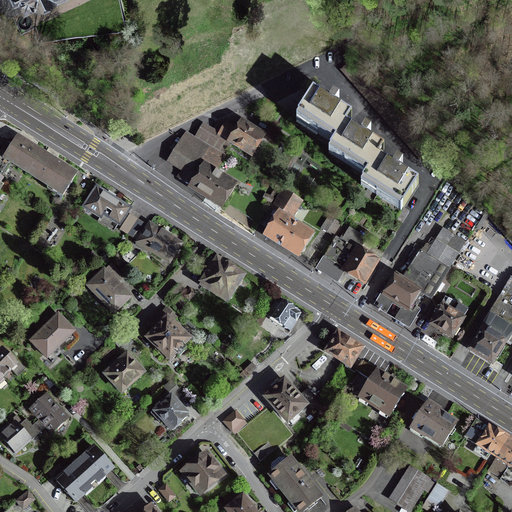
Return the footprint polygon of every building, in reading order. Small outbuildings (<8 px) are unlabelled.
[(19,0),(24,10),(37,4),(39,8),(53,1),(57,2),(62,0),(19,0)] [(336,141),(346,127),(351,118),(335,108),(339,102),(335,99),(333,103),(331,106),(313,94),(298,117),(336,141)] [(220,121),(214,131),(203,124),(195,137),(223,154),(231,142),(244,151),(259,160),(270,141),(242,123),(237,131),(226,124),(220,121)] [(368,173),(369,174),(380,156),(383,151),(367,140),(371,134),(365,130),(364,132),(366,133),(364,135),(363,138),(346,127),(336,141),(330,149),(368,173)] [(195,137),(187,132),(169,159),(184,169),(178,178),(198,190),(220,205),(232,185),(214,174),(226,155),(223,154),(195,137)] [(0,153),(0,176),(10,162),(63,196),(76,175),(47,157),(18,139),(13,146),(7,143),(0,153)] [(369,174),(368,173),(363,182),(403,207),(418,184),(397,171),(401,166),(401,165),(397,162),(395,166),(393,169),(380,160),(382,157),(380,156),(369,174)] [(129,209),(113,199),(113,197),(109,194),(108,195),(97,189),(85,208),(103,219),(105,216),(119,225),(129,209)] [(273,212),(280,216),(292,224),(295,220),(291,217),(301,201),(286,192),(273,212)] [(403,208),(396,218),(402,222),(409,212),(403,208)] [(120,230),(128,235),(137,220),(130,215),(120,230)] [(310,235),(292,224),(280,216),(268,235),(283,245),(298,254),(310,235)] [(329,216),(321,228),(333,236),(341,224),(329,216)] [(128,235),(138,241),(148,227),(137,220),(128,235)] [(149,224),(148,227),(138,241),(137,243),(151,252),(169,263),(181,244),(170,237),(171,235),(162,230),(161,231),(149,224)] [(367,284),(376,270),(373,269),(377,262),(359,251),(366,239),(343,225),(323,256),(345,270),(367,284)] [(443,230),(427,254),(449,268),(464,243),(443,230)] [(431,300),(443,282),(450,271),(451,269),(449,268),(427,254),(421,250),(402,280),(397,277),(387,293),(385,296),(413,313),(416,307),(424,295),(431,300)] [(217,260),(218,260),(218,258),(210,253),(209,254),(202,265),(211,270),(217,260)] [(345,270),(323,256),(315,269),(337,283),(345,270)] [(218,260),(217,260),(211,270),(201,286),(225,302),(228,298),(228,299),(236,286),(240,286),(243,281),(243,276),(234,271),(236,269),(227,264),(226,265),(218,260)] [(131,298),(125,291),(126,290),(122,286),(121,287),(116,282),(123,276),(111,264),(92,282),(103,294),(99,298),(114,314),(131,298)] [(456,274),(450,271),(443,282),(449,285),(456,274)] [(492,316),(511,328),(511,283),(503,298),(492,316)] [(174,302),(185,290),(179,285),(168,296),(174,302)] [(185,295),(189,300),(195,294),(191,289),(185,295)] [(385,296),(387,293),(383,290),(373,307),(386,315),(392,304),(401,309),(394,320),(409,329),(421,310),(416,307),(413,313),(385,296)] [(263,313),(270,317),(269,318),(290,331),(300,315),(297,313),(298,311),(291,307),(275,297),(263,313)] [(449,299),(444,307),(463,319),(468,311),(449,299)] [(437,309),(435,314),(438,316),(432,325),(452,337),(463,319),(444,307),(443,307),(442,309),(440,308),(437,309)] [(148,338),(169,359),(175,353),(179,357),(187,349),(183,345),(189,339),(172,323),(177,318),(167,308),(153,323),(158,328),(148,338)] [(31,341),(47,358),(74,331),(58,315),(52,321),(50,320),(47,323),(48,325),(31,341)] [(510,344),(511,340),(511,328),(492,316),(471,349),(492,362),(505,341),(510,344)] [(361,348),(338,334),(336,338),(331,336),(325,345),(329,348),(327,352),(347,365),(350,367),(361,348)] [(99,355),(105,362),(116,352),(110,346),(99,355)] [(0,374),(2,377),(10,369),(17,363),(16,363),(2,349),(0,351),(0,374)] [(106,375),(122,393),(143,373),(127,355),(106,375)] [(350,367),(347,365),(345,367),(354,373),(362,361),(356,357),(350,367)] [(18,361),(16,363),(17,363),(10,369),(17,377),(25,369),(18,361)] [(354,373),(355,373),(349,383),(352,385),(359,373),(371,381),(360,398),(389,417),(406,389),(362,361),(354,373)] [(335,406),(349,383),(355,373),(354,373),(345,367),(342,365),(322,398),(335,406)] [(181,391),(172,380),(165,387),(175,397),(181,391)] [(284,381),(266,397),(274,406),(273,409),(277,413),(280,413),(288,422),(305,406),(284,381)] [(327,410),(309,390),(302,396),(319,417),(327,410)] [(46,395),(30,409),(52,434),(68,419),(46,395)] [(162,419),(172,431),(187,417),(184,414),(185,413),(171,398),(156,412),(155,411),(151,414),(158,422),(162,419)] [(428,402),(412,427),(442,446),(457,423),(440,412),(441,411),(428,402)] [(234,433),(245,423),(235,411),(224,421),(234,433)] [(490,454),(496,458),(508,440),(503,437),(505,435),(497,430),(496,432),(476,419),(464,437),(478,446),(474,451),(487,459),(490,454)] [(1,436),(15,452),(30,439),(27,436),(35,429),(26,420),(19,427),(15,423),(1,436)] [(45,425),(40,420),(32,426),(38,432),(45,425)] [(511,442),(508,440),(496,458),(489,469),(502,477),(509,466),(511,467),(511,442)] [(57,481),(76,502),(84,495),(82,492),(102,474),(104,477),(113,469),(94,448),(57,481)] [(196,491),(200,493),(222,475),(206,455),(199,461),(197,459),(190,465),(191,467),(184,473),(192,484),(193,487),(196,491)] [(290,459),(287,462),(283,458),(279,457),(271,463),(271,468),(274,472),(270,475),(299,511),(303,511),(321,498),(290,459)] [(48,473),(51,477),(62,467),(59,464),(48,473)] [(423,490),(429,494),(435,484),(410,468),(390,499),(409,511),(423,490)] [(449,491),(437,484),(422,508),(428,511),(432,506),(438,509),(449,491)] [(168,502),(175,497),(166,485),(159,491),(168,502)] [(34,500),(28,492),(17,501),(23,509),(34,500)] [(254,511),(249,505),(243,497),(227,509),(228,510),(225,511),(254,511)]
